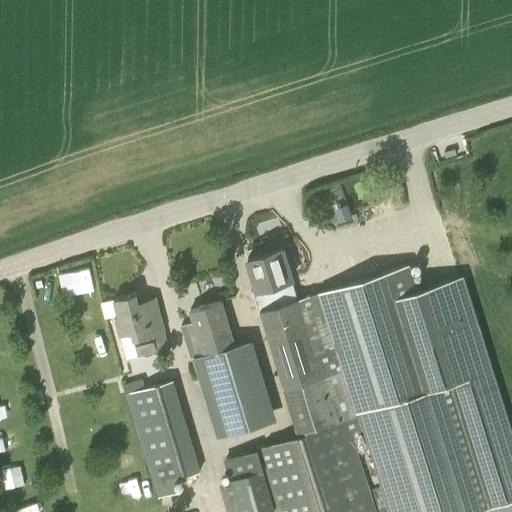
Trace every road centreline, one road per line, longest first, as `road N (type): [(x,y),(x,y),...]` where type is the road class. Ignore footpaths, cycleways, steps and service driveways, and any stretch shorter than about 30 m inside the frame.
road 1 (tertiary): [(0,272),(511,107)]
road 2 (track): [(142,222),(217,511)]
